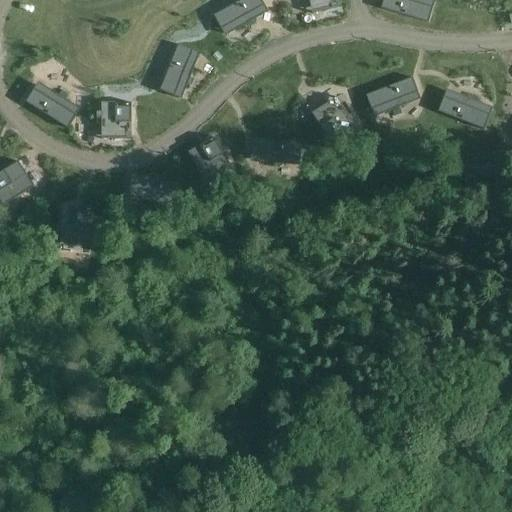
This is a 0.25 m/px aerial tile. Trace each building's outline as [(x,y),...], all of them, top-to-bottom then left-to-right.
[(219,32),(263,7),(259,0),(243,0),(212,18),(219,32)] [(337,0),(307,0),(308,6),(321,3),(323,12),(339,9),(337,0)] [(427,24),(432,10),(395,0),(383,0),(381,10),(427,24)] [(173,97),(191,53),(176,47),(158,93),(173,97)] [(370,112),(417,94),(411,79),(365,97),(370,112)] [(78,117),(36,92),(27,105),(69,131),(78,117)] [(488,118),(442,100),(437,114),(483,132),(488,118)] [(117,133),(116,142),(133,143),(133,106),(104,106),(103,133),(117,133)] [(325,107),(311,115),(330,146),(355,131),(341,108),(330,114),(325,107)] [(211,140),(186,156),(201,179),(212,172),(217,180),(231,171),(211,140)] [(299,160),(299,145),(251,141),(250,156),(299,160)] [(19,164),(0,176),(0,202),(4,209),(27,194),(20,183),(28,178),(19,164)] [(178,202),(181,188),(134,177),(131,191),(178,202)] [(65,209),(63,236),(77,237),(76,246),(92,247),(94,210),(65,209)] [(57,505),(58,511),(78,511),(77,502),(57,505)]
